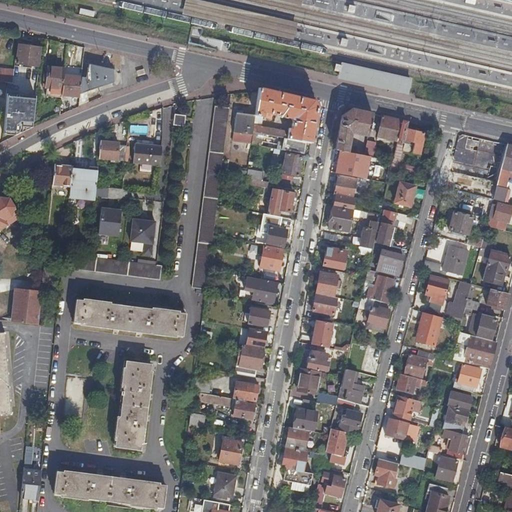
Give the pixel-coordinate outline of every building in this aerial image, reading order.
[(293,41),(297,24),(189,0),(182,0),(179,16),(293,41)] [(39,48),(19,45),(17,63),(37,66),(39,48)] [(83,77),(81,77),(81,78),(79,97),(78,108),(88,103),(89,90),(114,82),(113,70),(88,64),(87,71),(84,71),(83,77)] [(342,67),(337,65),(335,73),(341,74),(340,79),(351,82),(354,83),(355,79),(380,84),(383,85),(382,89),(386,90),(393,91),(402,93),(410,95),(412,83),(396,79),(382,76),(357,70),(355,69),(349,68),(345,67),(342,67)] [(64,75),(64,69),(48,67),(46,87),(47,87),(46,95),(61,97),(61,95),(62,92),(64,75)] [(12,83),(13,71),(0,69),(0,81),(7,83),(12,83)] [(81,78),(64,75),(62,92),(61,95),(79,97),(81,78)] [(355,79),(354,83),(382,89),(383,85),(380,84),(355,79)] [(255,115),(253,132),(263,134),(284,138),(305,142),(310,143),(317,107),(312,100),(259,88),(258,92),(255,115)] [(16,135),(32,127),(36,97),(6,94),(2,135),(16,135)] [(192,288),(206,290),(209,269),(213,235),(217,205),(221,173),(229,108),(215,106),(192,288)] [(367,136),(372,114),(351,109),(341,116),(335,149),(340,151),(347,152),(351,133),(367,136)] [(253,132),(255,115),(242,114),(237,113),(234,133),(252,135),(253,132)] [(184,115),(174,114),(173,124),(183,125),(184,115)] [(397,141),(402,121),(382,116),(378,136),(397,141)] [(407,126),(407,122),(402,121),(397,141),(393,162),(391,170),(399,173),(403,173),(404,170),(399,169),(400,162),(403,150),(405,141),(407,141),(406,143),(413,145),(411,152),(419,154),(424,134),(416,132),(417,129),(407,126)] [(252,135),(251,145),(261,146),(261,142),(263,134),(253,132),(252,135)] [(301,154),(303,154),(305,142),(284,138),(282,146),(282,150),(286,151),(301,154)] [(125,160),(126,145),(118,144),(119,143),(100,141),(99,158),(125,160)] [(365,156),(372,157),(376,143),(367,141),(364,155),(365,156)] [(403,150),(411,152),(413,145),(406,143),(407,141),(405,141),(403,150)] [(282,150),(282,146),(261,142),(261,146),(282,150)] [(162,146),(161,146),(135,143),(133,162),(159,165),(160,165),(162,146)] [(511,145),(507,144),(501,169),(511,171),(511,145)] [(297,176),(301,154),(286,151),(282,173),(297,176)] [(364,155),(347,152),(340,151),(338,159),(342,160),(339,173),(360,178),(365,156),(364,155)] [(487,165),(490,156),(477,152),(474,160),(487,165)] [(403,173),(415,176),(417,167),(400,162),(399,169),(404,170),(403,173)] [(458,183),(475,187),(481,189),(483,180),(486,169),(464,163),(458,183)] [(72,172),(72,166),(54,164),(52,184),(70,186),(72,172)] [(87,173),(72,172),(70,186),(69,196),(87,198),(88,186),(96,186),(97,174),(98,166),(88,165),(87,173)] [(252,179),(261,181),(262,172),(247,169),(246,178),(252,179)] [(508,183),(511,171),(501,169),(498,180),(508,183)] [(336,194),(334,205),(352,209),(354,198),(352,197),(354,189),(356,190),(357,186),(360,186),(361,180),(338,176),(334,194),(336,194)] [(267,187),(268,182),(261,181),(252,179),(251,185),(267,187)] [(473,194),(493,199),(497,184),(483,180),(481,189),(475,187),(473,194)] [(493,199),(503,202),(508,183),(498,180),(497,184),(493,199)] [(414,186),(399,182),(395,202),(409,206),(414,186)] [(95,199),(96,186),(88,186),(87,198),(95,199)] [(267,215),(290,219),(291,213),(290,213),(293,194),(272,190),(267,215)] [(8,198),(0,196),(0,229),(19,217),(8,198)] [(488,217),(506,222),(508,222),(510,214),(511,215),(511,211),(511,206),(497,203),(497,205),(491,204),(488,217)] [(352,209),(334,205),(329,227),(348,232),(351,216),(359,218),(359,216),(360,211),(352,209)] [(117,236),(120,210),(113,209),(107,208),(103,207),(100,233),(117,236)] [(376,243),(387,246),(394,220),(405,223),(407,215),(392,212),(381,210),(380,215),(380,217),(382,218),(376,243)] [(472,217),(453,211),(448,230),(467,235),(472,217)] [(374,243),(380,217),(380,215),(369,213),(368,218),(373,219),(371,229),(366,228),(364,237),(362,237),(360,247),(372,249),(374,243)] [(504,229),(506,224),(506,222),(488,217),(486,224),(504,229)] [(146,220),(140,220),(132,218),(129,241),(152,244),(154,221),(146,220)] [(267,237),(266,243),(283,246),(285,238),(288,238),(289,231),(286,230),(269,227),(267,237)] [(325,233),(324,239),(338,242),(339,236),(325,233)] [(480,248),(480,247),(482,239),(472,236),(471,239),(469,238),(467,244),(469,245),(480,248)] [(467,244),(455,241),(454,247),(467,251),(469,245),(467,244)] [(143,246),(143,255),(151,256),(151,246),(143,246)] [(467,251),(454,247),(449,246),(443,270),(461,275),(467,251)] [(283,251),(263,247),(260,267),(279,271),(283,251)] [(346,251),(326,247),(323,265),(342,269),(346,251)] [(359,253),(371,256),(372,249),(360,247),(359,253)] [(506,272),(510,255),(480,247),(480,248),(479,254),(489,256),(483,280),(501,285),(504,272),(506,272)] [(403,256),(381,250),(376,270),(398,275),(403,256)] [(161,265),(156,265),(121,260),(114,259),(98,257),(89,256),(81,255),(63,252),(62,266),(159,280),(161,265)] [(440,264),(425,260),(422,271),(437,275),(440,264)] [(43,268),(42,282),(60,284),(61,269),(43,268)] [(320,272),(316,294),(333,297),(337,276),(320,272)] [(390,297),(391,290),(394,280),(378,275),(372,299),(388,303),(390,297)] [(425,293),(428,294),(433,296),(432,299),(442,302),(444,298),(442,298),(446,283),(449,284),(450,281),(430,275),(425,293)] [(361,298),(367,299),(372,278),(366,277),(361,298)] [(273,303),(276,284),(245,278),(243,289),(253,291),(252,299),(273,303)] [(462,298),(467,300),(469,293),(471,284),(466,282),(462,298)] [(467,300),(472,301),(476,285),(471,284),(469,293),(467,300)] [(15,289),(12,322),(38,324),(41,292),(15,289)] [(499,308),(504,309),(509,293),(490,289),(486,304),(492,306),(499,308)] [(333,297),(316,294),(312,311),(333,315),(337,298),(333,297)] [(462,322),(465,308),(467,300),(462,298),(453,296),(447,319),(462,322)] [(388,309),(389,305),(367,299),(361,298),(360,302),(358,308),(363,309),(367,310),(364,320),(368,321),(368,322),(375,323),(373,330),(383,332),(384,328),(389,310),(388,309)] [(110,303),(82,299),(82,300),(76,300),(73,322),(79,323),(79,324),(175,337),(175,335),(182,336),(185,314),(178,313),(179,312),(152,308),(151,309),(110,304),(110,303)] [(465,308),(478,311),(480,304),(472,301),(467,300),(465,308)] [(350,316),(356,317),(358,308),(353,307),(350,316)] [(269,311),(250,308),(248,323),(266,326),(269,311)] [(442,317),(423,313),(420,322),(423,323),(418,342),(434,347),(442,317)] [(475,337),(481,315),(473,313),(467,334),(475,337)] [(475,337),(491,341),(496,319),(481,315),(475,337)] [(333,323),(316,320),(311,343),(328,346),(333,323)] [(246,345),(263,348),(266,349),(267,343),(264,342),(266,333),(249,329),(246,345)] [(4,333),(0,332),(0,415),(12,415),(4,333)] [(464,359),(490,366),(496,342),(491,341),(475,337),(467,334),(459,332),(452,359),(464,362),(464,359)] [(235,373),(254,377),(256,369),(259,370),(263,348),(246,345),(242,345),(239,366),(236,365),(235,373)] [(309,357),(307,367),(326,371),(328,362),(327,361),(328,358),(326,358),(327,354),(312,351),(310,358),(309,357)] [(436,354),(422,351),(420,358),(416,357),(409,355),(405,373),(422,377),(426,360),(434,361),(436,354)] [(151,365),(125,361),(125,367),(123,367),(120,390),(121,391),(120,394),(122,395),(120,416),(117,416),(114,439),(116,439),(115,446),(140,450),(141,443),(142,443),(151,371),(150,371),(151,365)] [(454,388),(473,393),(474,387),(476,387),(481,369),(463,364),(458,382),(456,381),(454,388)] [(319,372),(302,369),(298,388),(306,389),(305,392),(315,394),(319,372)] [(352,401),(359,403),(364,387),(354,384),(352,384),(355,371),(345,369),(343,377),(339,396),(338,398),(352,401)] [(427,381),(401,374),(396,390),(412,394),(414,386),(419,387),(420,383),(426,385),(427,381)] [(195,378),(193,391),(199,392),(209,394),(211,381),(195,378)] [(236,399),(248,401),(249,400),(255,401),(258,385),(236,381),(233,398),(233,399),(236,399)] [(449,407),(467,412),(472,397),(451,391),(447,405),(449,406),(449,407)] [(233,399),(233,398),(209,394),(199,392),(198,400),(232,406),(233,399)] [(336,405),(338,398),(339,396),(318,392),(316,402),(332,405),(336,405)] [(418,401),(395,395),(390,415),(406,419),(408,409),(415,410),(418,401)] [(347,410),(350,410),(352,401),(338,398),(336,405),(336,407),(347,410)] [(248,404),(248,401),(236,399),(233,416),(251,419),(253,405),(248,404)] [(313,401),(302,399),(301,406),(311,408),(313,401)] [(465,422),(467,412),(449,407),(443,429),(453,431),(462,433),(464,426),(459,425),(460,420),(465,422)] [(296,408),(293,428),(308,431),(313,432),(317,412),(296,408)] [(347,432),(356,434),(361,416),(353,414),(354,411),(350,410),(347,410),(346,413),(343,412),(343,415),(347,416),(346,421),(343,431),(347,432)] [(189,426),(201,428),(204,413),(191,411),(189,426)] [(331,428),(343,431),(346,421),(333,417),(331,428)] [(389,419),(385,434),(387,435),(393,437),(403,439),(407,423),(389,419)] [(427,425),(413,421),(412,426),(426,429),(427,425)] [(293,428),(289,427),(285,447),(304,451),(308,431),(293,428)] [(511,428),(505,427),(500,446),(501,446),(499,453),(511,457),(511,451),(511,428)] [(342,455),(347,432),(343,431),(331,428),(329,435),(326,451),(342,455)] [(447,456),(463,460),(470,436),(462,433),(453,431),(449,449),(447,456)] [(234,438),(223,436),(219,461),(237,464),(241,443),(234,441),(234,438)] [(429,451),(440,454),(442,447),(430,444),(430,446),(429,451)] [(302,472),(306,452),(304,451),(285,447),(281,468),(286,468),(302,472)] [(440,454),(447,456),(449,449),(442,447),(440,454)] [(388,453),(386,461),(394,463),(403,465),(405,458),(388,453)] [(436,478),(442,480),(443,478),(452,481),(457,461),(442,457),(436,478)] [(386,461),(378,459),(374,475),(376,476),(379,476),(377,484),(393,488),(395,479),(391,478),(394,463),(386,461)] [(310,486),(312,474),(302,472),(286,468),(283,480),(310,486)] [(20,497),(38,499),(41,470),(23,469),(20,497)] [(162,508),(165,485),(159,484),(159,483),(63,470),(63,472),(57,471),(54,494),(60,495),(60,496),(87,500),(87,498),(129,504),(129,505),(156,509),(156,507),(162,508)] [(330,482),(332,474),(324,472),(322,480),(330,482)] [(511,474),(503,472),(500,482),(511,485),(506,509),(509,510),(511,510),(511,474)] [(235,477),(218,474),(215,494),(231,497),(235,477)] [(345,477),(332,474),(330,482),(329,485),(327,485),(325,492),(340,496),(345,477)] [(414,508),(427,511),(445,511),(447,507),(446,507),(449,496),(446,495),(448,487),(430,483),(428,492),(431,493),(430,500),(414,508)] [(493,491),(484,488),(481,502),(489,505),(493,491)] [(313,507),(319,509),(323,494),(321,494),(316,493),(313,507)] [(396,511),(398,505),(380,500),(376,511),(396,511)]
